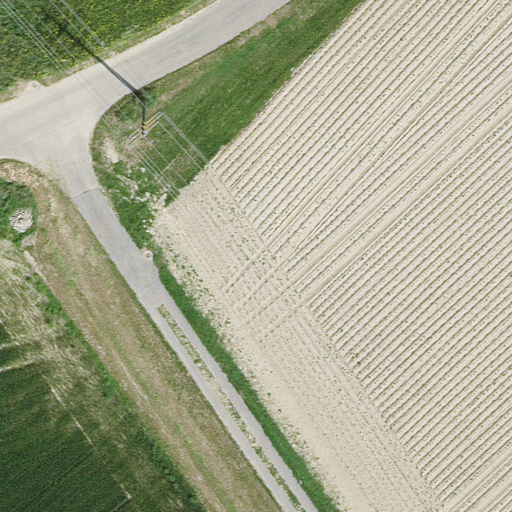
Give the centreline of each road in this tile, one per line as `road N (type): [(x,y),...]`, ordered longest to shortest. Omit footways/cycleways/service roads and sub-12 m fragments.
road 1 (track): [(304,511),(37,122)]
road 2 (unclassified): [(0,137),(260,0)]
